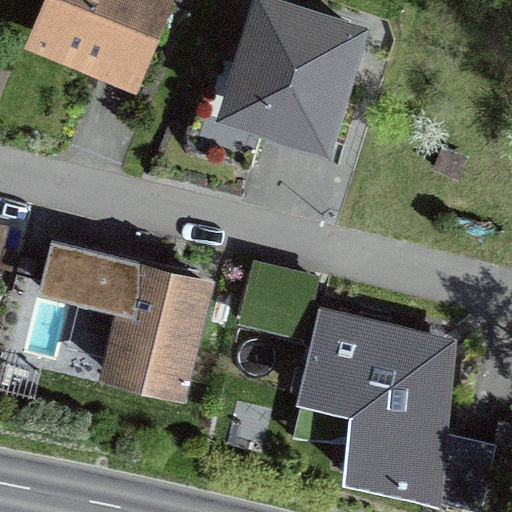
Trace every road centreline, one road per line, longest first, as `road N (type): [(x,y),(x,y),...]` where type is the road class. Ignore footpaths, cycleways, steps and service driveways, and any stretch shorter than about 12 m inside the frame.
road 1 (residential): [(0,176),(500,275)]
road 2 (primary): [(140,511),(0,482)]
